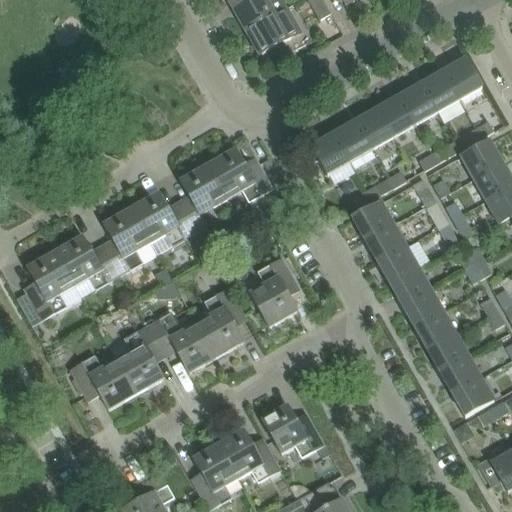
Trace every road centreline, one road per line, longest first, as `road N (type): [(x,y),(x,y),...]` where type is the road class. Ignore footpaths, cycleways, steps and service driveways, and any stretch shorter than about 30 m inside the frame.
road 1 (residential): [(90,474),(295,354),(362,327)]
road 2 (residential): [(0,245),(243,99)]
road 3 (residential): [(253,118),(465,0)]
road 4 (residential): [(469,511),(373,376),(362,327)]
road 5 (residential): [(362,327),(264,137)]
road 6 (tertiary): [(69,511),(0,389)]
